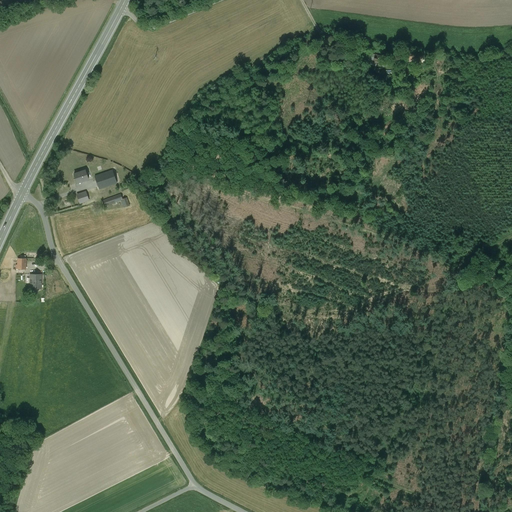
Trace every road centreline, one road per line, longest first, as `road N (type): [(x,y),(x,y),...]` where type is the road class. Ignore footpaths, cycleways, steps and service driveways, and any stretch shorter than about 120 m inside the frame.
road 1 (unclassified): [(23,194),(41,212),(55,257),(194,487)]
road 2 (secondary): [(23,194),(121,8)]
road 3 (track): [(302,0),(317,28),(372,64),(397,61)]
